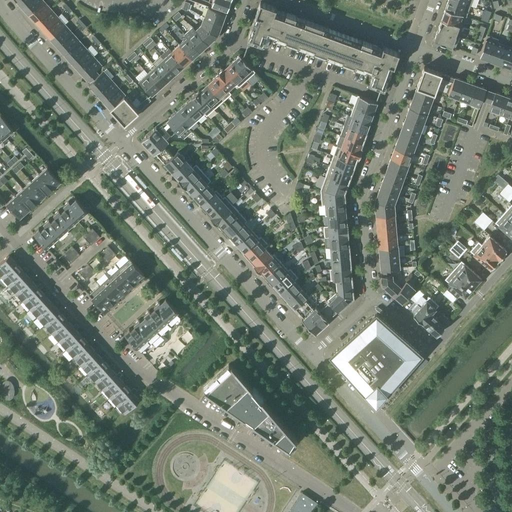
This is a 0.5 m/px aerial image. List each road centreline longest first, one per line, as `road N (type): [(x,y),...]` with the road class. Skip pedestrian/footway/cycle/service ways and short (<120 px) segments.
road 1 (residential): [(0,222),(145,376),(352,511)]
road 2 (residential): [(120,142),(311,354)]
road 3 (residential): [(412,48),(361,202),(373,298)]
road 4 (residential): [(311,354),(453,511)]
road 5 (residential): [(120,142),(230,41),(245,0)]
road 6 (residential): [(373,298),(435,346),(511,262)]
road 7 (residential): [(0,5),(120,142)]
road 8 (residential): [(280,0),(412,48)]
